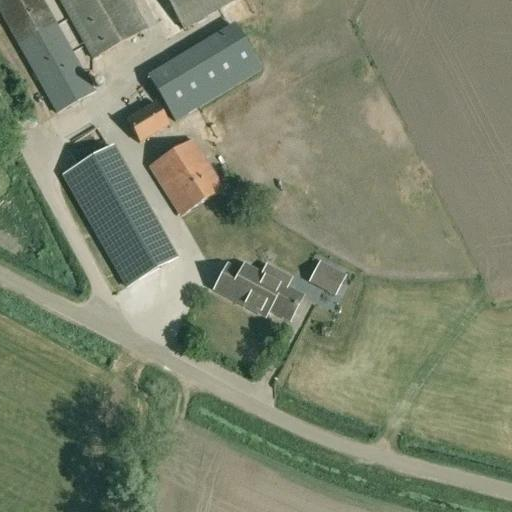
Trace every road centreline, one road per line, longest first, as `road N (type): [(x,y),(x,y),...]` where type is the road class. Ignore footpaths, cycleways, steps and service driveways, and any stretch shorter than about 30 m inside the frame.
road 1 (unclassified): [(511,497),(300,434),(105,326)]
road 2 (unclassified): [(2,108),(98,288),(105,326)]
